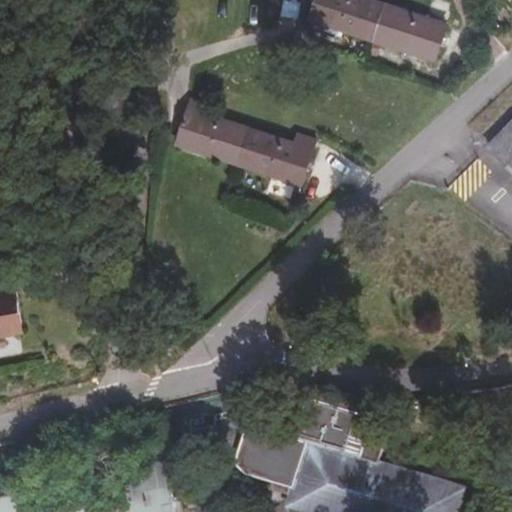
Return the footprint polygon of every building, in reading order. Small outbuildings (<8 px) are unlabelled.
[(384,0),(318,0),(313,17),(442,58),(453,22),(384,0)] [(188,108),(179,143),(305,182),(317,146),(188,108)] [(511,109),(484,137),(511,163),(511,109)] [(0,331),(29,326),(21,288),(0,292),(0,331)] [(292,503),(321,511),(463,511),(470,490),(384,463),(389,444),(367,437),(372,417),(301,397),(294,414),(261,403),(244,454),(253,468),(297,482),(292,503)] [(179,511),(168,467),(0,507),(0,511),(179,511)]
